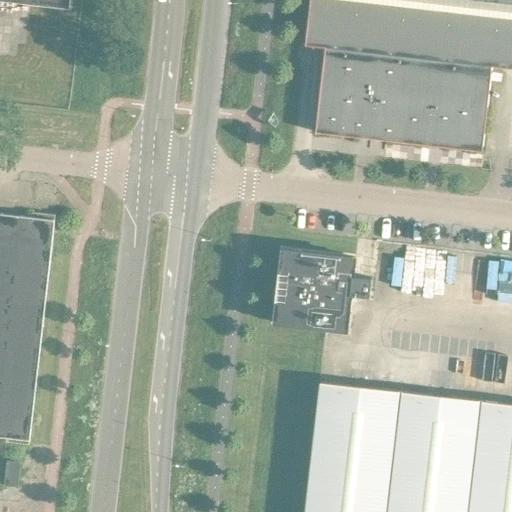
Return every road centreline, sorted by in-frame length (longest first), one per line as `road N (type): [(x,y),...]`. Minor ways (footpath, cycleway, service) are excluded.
road 1 (secondary): [(145,179),(107,511)]
road 2 (secondary): [(162,511),(193,184)]
road 3 (unclassified): [(193,184),(511,222)]
road 4 (secondary): [(193,184),(210,0)]
road 5 (secondary): [(160,0),(145,179)]
road 6 (unclassified): [(145,179),(0,164)]
